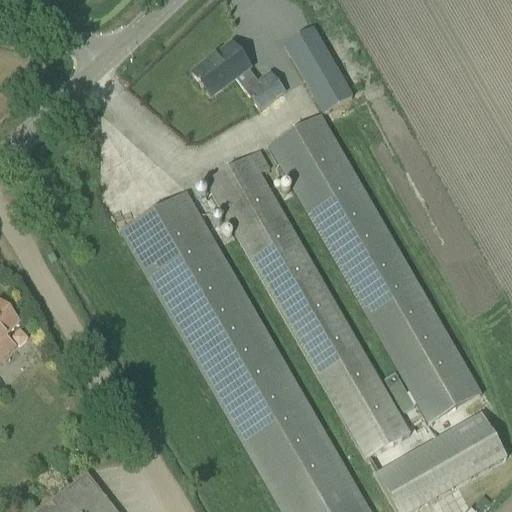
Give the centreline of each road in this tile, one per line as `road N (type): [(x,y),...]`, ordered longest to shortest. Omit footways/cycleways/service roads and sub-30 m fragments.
road 1 (track): [(173,511),(0,209)]
road 2 (tertiary): [(0,163),(109,58)]
